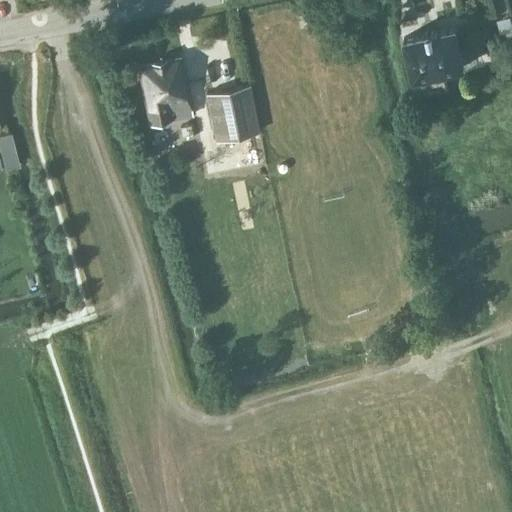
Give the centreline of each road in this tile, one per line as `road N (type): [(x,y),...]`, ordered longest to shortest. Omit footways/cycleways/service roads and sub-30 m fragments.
road 1 (track): [(511,333),(196,424),(140,361),(125,300),(88,316)]
road 2 (track): [(125,300),(59,25)]
road 3 (tertiary): [(0,37),(181,0)]
